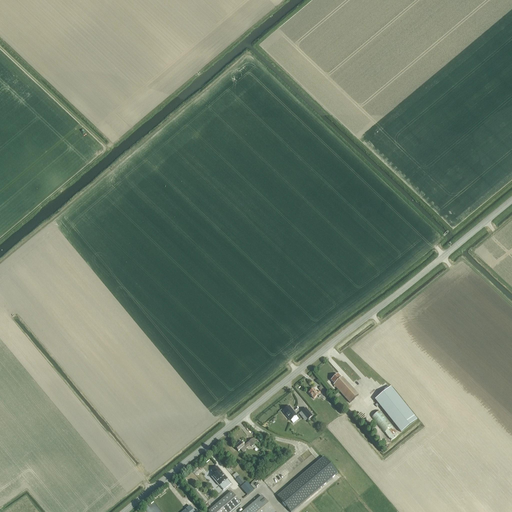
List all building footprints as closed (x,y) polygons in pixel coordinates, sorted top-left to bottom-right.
[(350,403),(358,396),(342,378),(341,379),(338,375),(331,381),(334,385),(334,386),(350,403)] [(321,387),(318,389),(325,397),(327,395),(321,387)] [(416,420),(391,388),(375,401),(401,433),(416,420)] [(314,399),(318,396),(319,398),(320,396),(319,395),(320,393),(319,391),(317,393),(313,389),(309,393),(314,399)] [(283,412),(290,421),(297,416),(289,407),(283,412)] [(306,409),(302,412),(308,420),(312,417),(306,409)] [(380,411),(371,418),(385,433),(386,433),(392,440),(399,434),(392,427),(393,426),(380,411)] [(240,442),(234,447),(238,452),(240,450),(243,453),(247,450),(246,449),(250,446),(251,447),(253,447),(256,443),(253,439),(244,446),(240,442)] [(324,458),(277,497),(289,511),(292,511),(337,474),(324,458)] [(212,478),(221,488),(223,490),(231,484),(229,482),(217,467),(212,472),(215,475),(212,478)] [(241,487),(245,484),(239,477),(235,480),(241,487)] [(253,490),(250,486),(247,483),(241,488),(247,495),(253,490)] [(203,506),(206,504),(206,503),(191,485),(188,488),(203,506)] [(231,492),(208,511),(231,511),(241,504),(231,492)] [(275,511),(262,496),(243,511),(275,511)]
